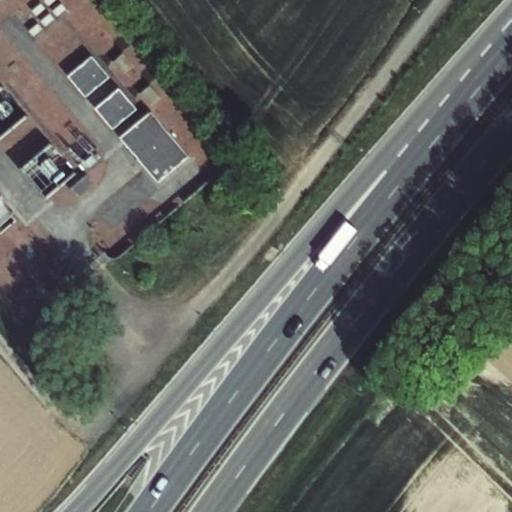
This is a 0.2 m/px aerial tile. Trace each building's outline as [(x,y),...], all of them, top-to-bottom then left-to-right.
[(70,76),(86,96),(110,75),(94,56),(70,76)] [(6,84),(0,89),(0,135),(2,138),(31,112),(6,84)] [(98,109),(114,128),(137,109),(122,90),(98,109)] [(122,138),(160,181),(189,156),(151,112),(122,138)] [(50,196),(81,170),(56,141),(26,167),(50,196)] [(0,188),(0,213),(12,203),(0,188)]
